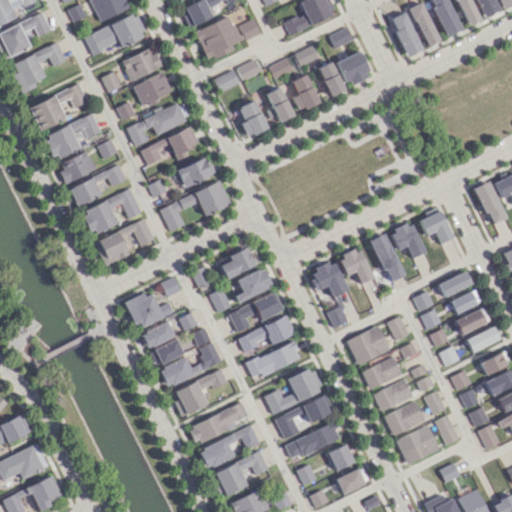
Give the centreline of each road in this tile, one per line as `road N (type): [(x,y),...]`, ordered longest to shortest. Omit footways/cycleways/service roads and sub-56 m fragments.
road 1 (residential): [(147,0),(404,511)]
road 2 (residential): [(0,102),(204,511)]
road 3 (residential): [(228,162),(511,26)]
road 4 (residential): [(280,259),(511,149)]
road 5 (residential): [(93,291),(254,215)]
road 6 (residential): [(0,366),(38,401),(90,511)]
road 7 (residential): [(511,321),(443,183)]
